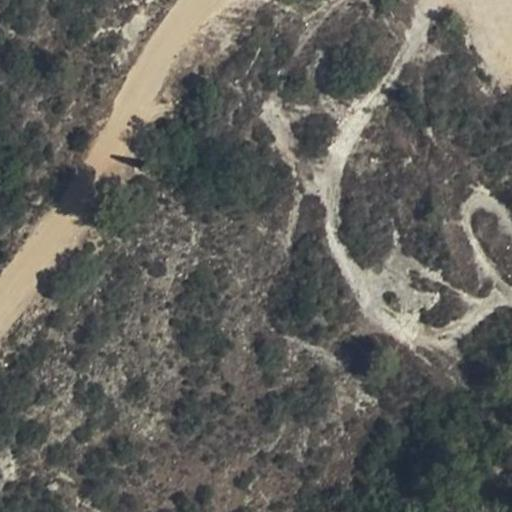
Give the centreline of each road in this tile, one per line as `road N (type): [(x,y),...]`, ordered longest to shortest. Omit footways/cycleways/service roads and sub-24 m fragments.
road 1 (track): [(511,318),(477,347),(423,356),(382,331),(343,256),(334,162),(429,0)]
road 2 (track): [(209,0),(194,8),(138,91),(68,242),(0,326)]
